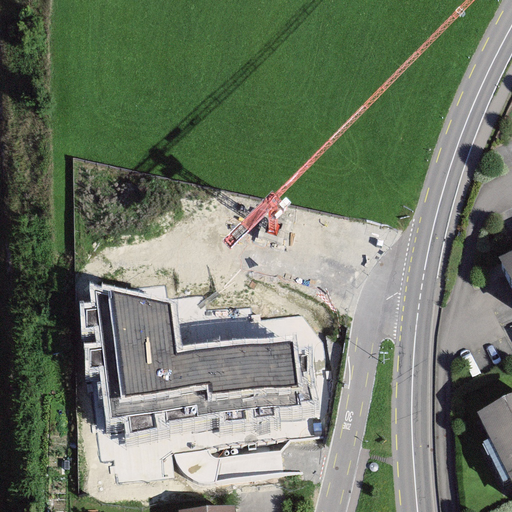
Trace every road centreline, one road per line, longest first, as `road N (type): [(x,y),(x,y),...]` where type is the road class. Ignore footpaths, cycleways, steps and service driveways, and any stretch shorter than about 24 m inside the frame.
road 1 (primary): [(511,27),(451,166),(421,294)]
road 2 (residential): [(421,294),(401,292),(369,318),(331,511)]
road 3 (primary): [(421,294),(412,406),(418,511)]
